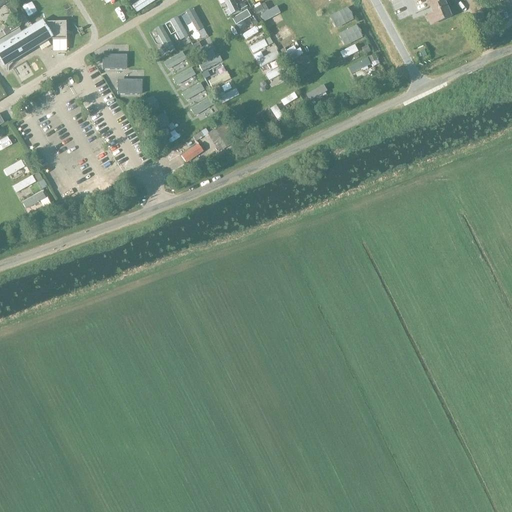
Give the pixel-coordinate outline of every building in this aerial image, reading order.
[(134,10),(152,1),(151,0),(133,0),(130,2),(134,10)] [(232,0),(221,0),(230,17),(239,12),(232,0)] [(309,0),(314,8),(320,5),(317,0),(309,0)] [(426,0),(429,7),(424,9),(427,16),(431,25),(451,17),(445,0),(426,0)] [(331,1),(316,9),(322,21),(330,17),(328,14),(335,11),(331,1)] [(182,8),(193,31),(201,28),(190,5),(182,8)] [(266,20),(279,13),(276,8),(263,15),(266,20)] [(115,10),(111,18),(116,21),(121,13),(115,10)] [(175,14),(169,17),(175,31),(181,28),(175,14)] [(323,22),(329,35),(335,32),(332,26),(342,22),(339,14),(323,22)] [(282,17),(266,25),(270,33),(280,29),(283,36),(272,41),(275,47),(293,39),(287,25),(286,25),(282,17)] [(162,22),(168,33),(174,30),(168,19),(162,22)] [(0,64),(1,67),(46,40),(65,39),(65,22),(42,22),(42,21),(0,46),(0,64)] [(6,26),(2,29),(0,30),(0,39),(10,33),(19,28),(16,23),(7,28),(6,26)] [(240,32),(245,40),(257,33),(253,25),(240,32)] [(158,31),(167,52),(174,49),(165,28),(158,31)] [(335,45),(350,37),(345,28),(330,36),(335,45)] [(267,39),(250,47),(253,53),(270,45),(267,39)] [(200,57),(214,50),(210,43),(196,50),(200,57)] [(353,43),(338,48),(341,56),(356,50),(353,43)] [(291,49),(296,57),(302,53),(298,46),(291,49)] [(38,64),(52,54),(47,47),(33,57),(38,64)] [(376,62),(373,52),(366,54),(365,50),(342,57),(347,71),(376,62)] [(179,51),(164,60),(168,67),(183,59),(179,51)] [(273,51),(256,57),(258,65),(276,60),(273,51)] [(304,54),(295,59),(300,70),(310,65),(304,54)] [(101,70),(124,70),(124,57),(101,57),(101,70)] [(172,73),(176,80),(192,72),(188,64),(172,73)] [(267,79),(282,72),(279,65),(264,72),(267,79)] [(209,75),(212,84),(227,80),(225,71),(209,75)] [(181,87),(185,95),(200,87),(197,79),(181,87)] [(117,95),(139,95),(139,82),(117,82),(117,95)] [(227,96),(235,92),(232,85),(224,89),(227,96)] [(296,92),(279,101),(284,112),(302,103),(296,92)] [(207,98),(187,110),(194,121),(213,109),(207,98)] [(210,137),(189,141),(191,156),(212,152),(210,137)] [(19,174),(17,170),(23,167),(19,159),(1,167),(7,180),(19,174)] [(10,184),(14,192),(28,185),(32,192),(37,189),(29,174),(10,184)]
